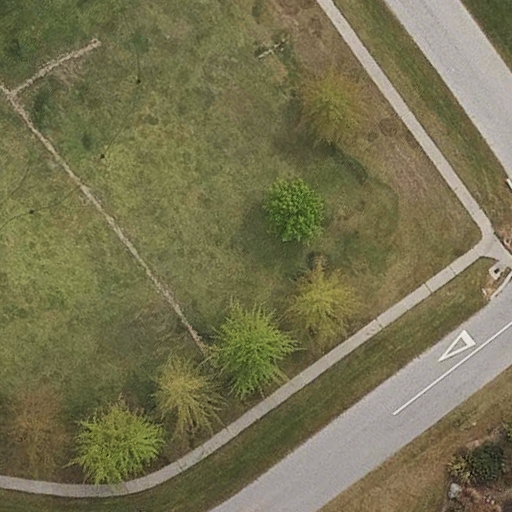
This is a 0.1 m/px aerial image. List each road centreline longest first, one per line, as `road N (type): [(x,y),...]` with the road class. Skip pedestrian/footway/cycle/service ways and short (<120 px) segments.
road 1 (residential): [(511,322),(256,511)]
road 2 (residential): [(426,0),(511,123)]
